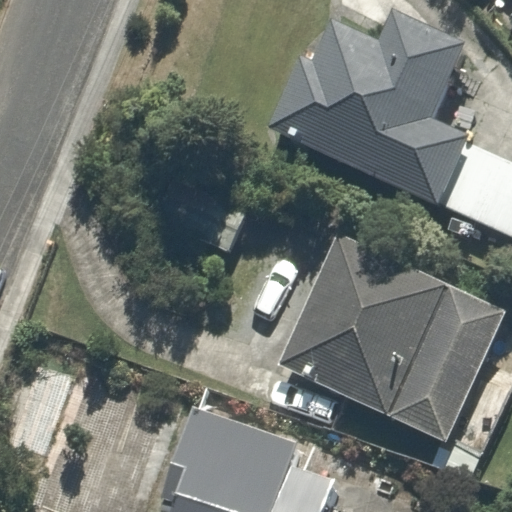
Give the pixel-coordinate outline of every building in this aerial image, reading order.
[(511,0),(496,0),(511,14),(511,0)] [(305,74),(276,136),(510,245),(511,240),(511,160),(463,138),(502,53),(414,11),(394,55),(348,34),(325,83),(305,74)] [(261,209),(177,180),(160,229),(244,258),(261,209)] [(511,357),(511,313),(355,242),(291,380),(465,460),(511,357)] [(352,451),(213,402),(176,508),(188,511),(361,511),(363,509),(335,500),(352,451)]
